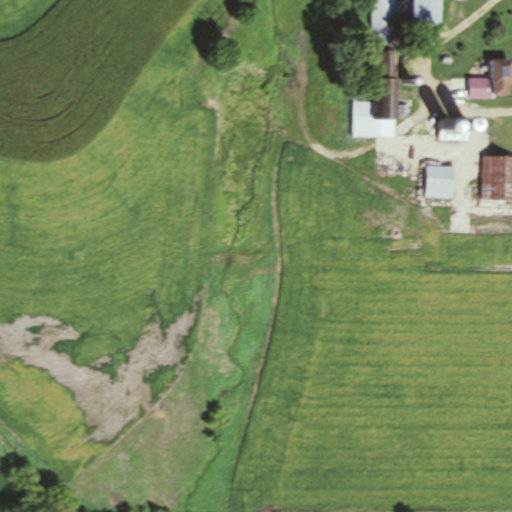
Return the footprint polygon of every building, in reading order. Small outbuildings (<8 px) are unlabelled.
[(394,0),(370,0),(371,51),(394,51),(394,0)] [(441,26),(441,0),(414,0),(414,26),(441,26)] [(511,98),(511,68),(511,57),(491,57),(490,78),(469,78),(469,97),(511,98)] [(395,138),(395,119),(372,119),(373,101),(354,101),(353,138),(395,138)] [(455,198),(455,167),(427,167),(427,198),(455,198)]
